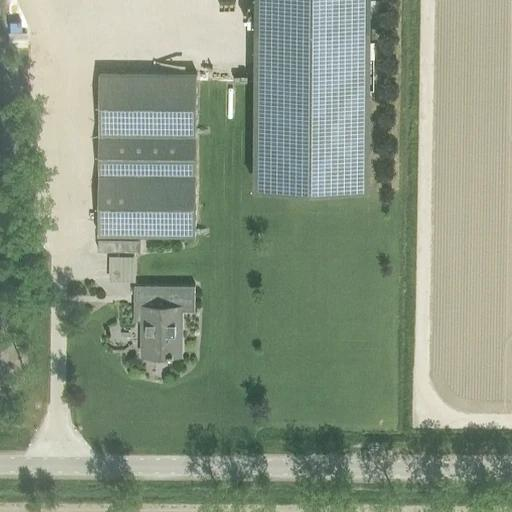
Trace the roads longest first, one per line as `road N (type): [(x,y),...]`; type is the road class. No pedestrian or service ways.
road 1 (unclassified): [(511,470),(0,465)]
road 2 (unknown): [(70,466),(75,62),(77,34),(101,0)]
